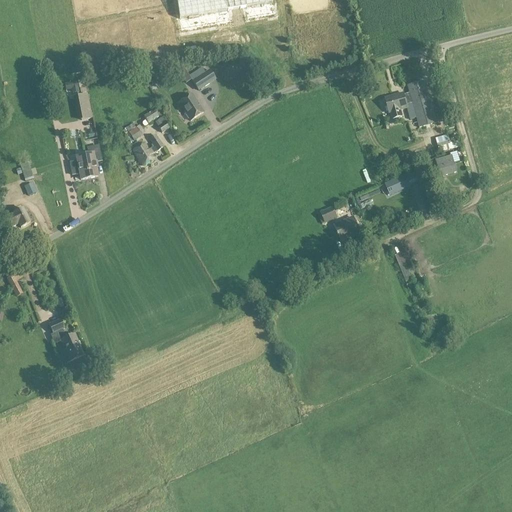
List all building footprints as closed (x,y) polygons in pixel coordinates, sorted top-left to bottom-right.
[(175,0),(179,20),(272,4),(271,0),(175,0)] [(209,84),(203,74),(192,82),(198,91),(209,84)] [(426,82),(407,87),(419,129),(437,124),(426,82)] [(92,119),(87,95),(74,97),(79,122),(92,119)] [(402,118),(400,111),(408,109),(404,95),(386,100),(389,114),(392,114),(393,120),(402,118)] [(190,122),(203,113),(191,96),(179,104),(190,122)] [(149,114),(145,107),(142,109),(138,104),(133,107),(141,119),(144,117),(148,124),(158,117),(155,111),(149,114)] [(170,128),(164,119),(159,123),(161,126),(158,128),(162,133),(170,128)] [(142,137),(136,129),(128,134),(134,143),(142,137)] [(450,135),(436,139),(439,153),(440,153),(440,154),(454,150),(450,135)] [(149,140),(152,145),(157,152),(164,148),(156,136),(149,140)] [(154,158),(152,155),(155,153),(153,149),(151,150),(147,143),(133,151),(142,166),(154,158)] [(81,180),(98,177),(96,168),(97,168),(96,163),(95,163),(94,161),(101,160),(98,147),(87,149),(89,155),(76,157),(78,164),(70,165),(73,176),(79,174),(81,180)] [(419,153),(412,156),(415,164),(422,161),(419,153)] [(452,157),(440,161),(442,167),(439,168),(442,177),(456,173),(452,157)] [(395,181),(398,189),(409,184),(410,186),(430,177),(428,172),(432,170),(429,163),(421,167),(421,168),(405,175),(405,176),(395,181)] [(326,224),(338,219),(333,208),(321,214),(326,224)] [(12,229),(19,225),(20,228),(30,223),(24,210),(14,214),(14,216),(7,219),(12,229)] [(335,228),(341,242),(353,237),(354,238),(360,235),(354,219),(335,228)] [(407,286),(416,283),(404,253),(395,256),(407,286)] [(11,290),(17,288),(13,278),(7,281),(11,290)] [(417,293),(426,289),(423,281),(414,284),(417,293)] [(74,336),(59,342),(65,356),(62,357),(65,364),(83,357),(74,336)]
